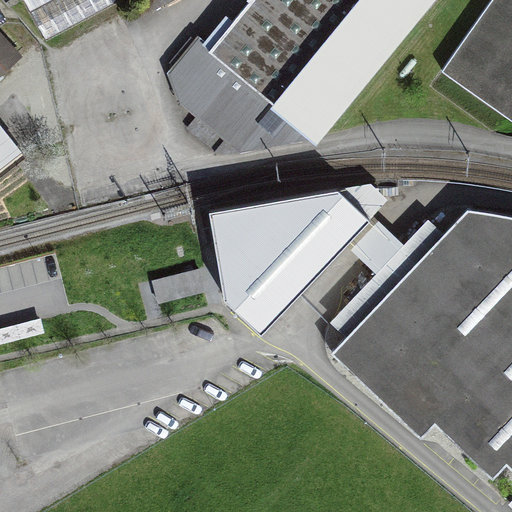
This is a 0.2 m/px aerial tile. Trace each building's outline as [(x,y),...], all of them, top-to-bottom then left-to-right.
[(23,0),(42,35),(108,0),(23,0)] [(258,0),(213,56),(315,139),(429,0),(258,0)] [(511,0),(498,0),(446,73),(511,119),(511,0)] [(0,35),(0,72),(18,58),(0,35)] [(261,331),(370,217),(338,187),(209,209),(224,296),(261,331)] [(511,223),(463,209),(329,355),(413,431),(425,417),(489,475),(500,463),(511,473),(511,223)] [(194,267),(150,278),(156,300),(200,289),(194,267)]
